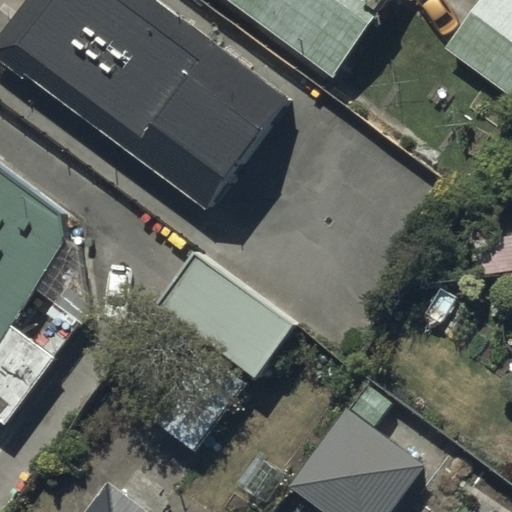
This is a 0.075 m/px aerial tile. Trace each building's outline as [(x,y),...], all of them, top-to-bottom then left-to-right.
[(297,91),(174,0),(22,0),(0,30),(0,52),(208,209),(297,91)] [(234,0),(334,74),(389,0),(234,0)] [(511,0),(477,0),(443,44),(511,97),(511,0)] [(0,341),(71,234),(65,206),(0,163),(0,341)] [(296,319),(192,242),(93,374),(197,451),(296,319)] [(352,400),(289,480),(330,511),(391,511),(431,462),(352,400)] [(163,511),(111,471),(78,511),(163,511)]
